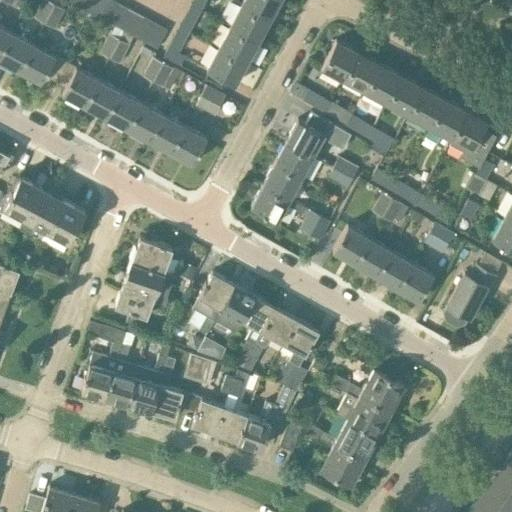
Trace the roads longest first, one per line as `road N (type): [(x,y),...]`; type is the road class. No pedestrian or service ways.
road 1 (residential): [(351,511),(177,435),(41,395)]
road 2 (residential): [(476,376),(199,220)]
road 3 (residential): [(199,220),(316,0)]
road 4 (residential): [(41,395),(126,179)]
road 5 (residential): [(232,511),(29,443)]
road 6 (residential): [(511,96),(330,0)]
road 7 (residential): [(376,511),(476,376)]
road 8 (residential): [(126,179),(0,111)]
